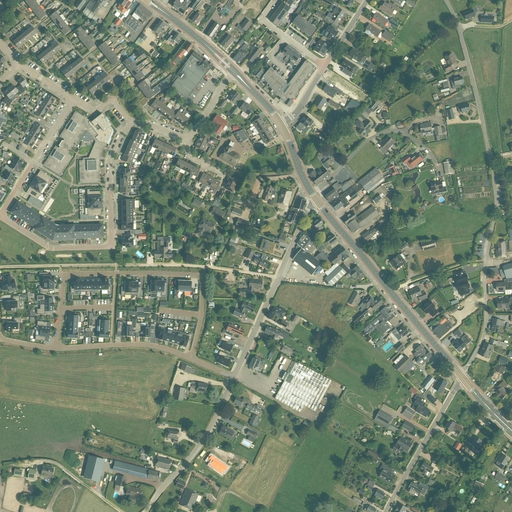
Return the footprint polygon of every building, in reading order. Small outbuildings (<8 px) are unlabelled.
[(78,0),(74,6),(79,11),(86,2),(84,0),(78,0)] [(86,8),(82,14),(83,15),(86,17),(95,23),(99,18),(95,15),(102,6),(105,8),(108,4),(107,3),(108,0),(91,0),(85,8),(86,8)] [(125,0),(123,0),(119,6),(117,8),(124,13),(126,11),(127,12),(127,11),(129,8),(130,8),(129,7),(131,4),(125,0)] [(172,7),(178,11),(183,5),(177,0),(172,0),(175,3),(172,7)] [(195,0),(191,5),(190,7),(193,9),(199,2),(195,0)] [(215,0),(203,0),(214,8),(219,3),(215,0)] [(344,5),(350,9),(350,8),(355,1),(353,0),(341,0),(346,2),(344,5)] [(35,1),(29,6),(32,11),(39,6),(35,1)] [(183,5),(178,11),(184,15),(188,9),(185,7),(188,4),(185,2),(183,5)] [(283,3),(280,8),(287,13),(291,9),(283,3)] [(397,11),(399,8),(394,5),(394,6),(393,8),(385,3),(383,5),(382,4),(379,9),(390,15),(392,13),(393,13),(395,10),(397,11)] [(134,13),(125,25),(135,32),(141,24),(143,25),(145,22),(146,22),(152,14),(140,5),(137,9),(134,13)] [(32,11),(36,16),(43,11),(39,6),(32,11)] [(280,8),(276,12),(284,17),(285,18),(288,14),(287,13),(280,8)] [(336,8),(333,13),(341,18),(343,16),(344,17),(346,14),(345,13),(339,9),(336,8)] [(473,10),(464,14),(467,20),(475,16),(473,10)] [(43,11),(36,16),(40,21),(46,16),(43,11)] [(49,17),(53,22),(59,17),(56,12),(49,17)] [(199,12),(192,21),(197,25),(198,26),(200,23),(199,22),(204,16),(199,12)] [(276,12),(273,16),(281,22),(284,17),(276,12)] [(317,12),(315,15),(325,20),(326,17),(317,12)] [(330,13),(327,17),(338,24),(341,18),(333,13),(332,15),(330,13)] [(376,13),(373,19),(381,24),(384,27),(388,21),(385,19),(376,13)] [(273,16),(270,21),(277,26),(281,22),(273,16)] [(293,24),(297,27),(303,19),(298,16),(293,24)] [(480,23),(494,24),(494,17),(481,16),(480,23)] [(63,21),(59,17),(53,22),(57,26),(63,21)] [(246,19),(240,27),(246,32),(253,24),(252,24),(246,19)] [(302,30),(307,23),(303,19),(297,27),(302,30)] [(163,29),(166,25),(160,20),(155,27),(152,30),(156,33),(158,35),(157,35),(160,38),(164,34),(161,32),(163,29)] [(389,22),(393,24),(392,26),(397,29),(400,25),(391,20),(389,22)] [(67,26),(63,21),(57,26),(61,31),(67,26)] [(212,25),(206,35),(213,40),(219,30),(221,28),(219,26),(216,24),(214,23),(212,26),(212,25)] [(307,23),(302,30),(306,33),(312,26),(307,23)] [(370,36),(372,33),(374,35),(378,38),(381,32),(380,31),(378,30),(369,24),(366,30),(367,30),(365,33),(370,36)] [(332,25),(331,27),(330,27),(327,31),(336,37),(339,32),(337,31),(339,29),(332,25)] [(71,31),(67,26),(61,31),(64,36),(71,31)] [(316,29),(312,26),(306,33),(311,37),(316,29)] [(27,31),(32,37),(37,33),(32,27),(27,31)] [(74,32),(77,37),(84,32),(80,27),(74,32)] [(22,35),(27,41),(32,37),(27,31),(22,35)] [(327,31),(324,36),(325,37),(323,39),(330,43),(331,41),(333,42),(336,37),(327,31)] [(385,31),(381,36),(390,42),(393,36),(385,31)] [(88,37),(84,32),(77,37),(81,42),(88,37)] [(143,33),(139,38),(144,42),(147,37),(143,33)] [(181,37),(176,33),(172,38),(169,35),(165,40),(169,43),(170,41),(173,44),(174,42),(176,43),(178,44),(180,41),(179,40),(181,37)] [(18,38),(23,45),(27,41),(22,35),(18,38)] [(226,39),(221,44),(226,49),(232,43),(235,40),(233,39),(230,36),(229,35),(226,39)] [(91,41),(88,37),(81,42),(85,46),(91,41)] [(13,42),(18,48),(23,45),(18,38),(13,42)] [(328,46),(330,43),(323,39),(321,42),(321,41),(318,46),(327,52),(330,47),(328,46)] [(95,46),(91,41),(85,46),(89,51),(95,46)] [(56,52),(61,49),(56,42),(51,46),(56,52)] [(194,47),(187,42),(182,48),(171,62),(175,65),(186,51),(188,53),(194,47)] [(98,47),(102,52),(108,47),(104,43),(98,47)] [(266,44),(263,48),(266,50),(269,53),(272,49),(266,44)] [(47,50),(52,56),(56,52),(51,46),(47,50)] [(285,46),(280,52),(282,53),(287,56),(292,49),(288,46),(287,47),(285,46)] [(324,57),(327,52),(318,46),(315,51),(324,57)] [(102,52),(106,57),(112,52),(108,47),(102,52)] [(258,57),(262,52),(257,49),(258,48),(257,47),(256,48),(254,50),(252,49),(250,51),(253,53),(247,60),(252,64),(258,57)] [(367,59),(365,57),(364,57),(365,55),(353,48),(352,51),(351,50),(349,53),(350,54),(349,56),(361,63),(359,65),(357,64),(356,64),(367,70),(370,72),(374,65),(371,63),(370,64),(366,61),(367,59)] [(239,52),(232,59),(239,65),(245,57),(242,55),(245,52),(243,50),(241,49),(239,52)] [(291,60),(297,52),(292,49),(287,56),(291,60)] [(47,50),(42,54),(47,60),(52,56),(47,50)] [(154,50),(151,55),(156,59),(159,54),(154,50)] [(112,52),(106,57),(110,62),(116,57),(112,52)] [(212,66),(194,52),(175,77),(177,79),(171,87),(187,99),(209,69),(212,72),(214,70),(215,68),(212,66)] [(301,56),(297,52),(291,60),(290,61),(297,66),(301,61),(299,59),(301,56)] [(42,54),(37,57),(42,64),(47,60),(42,54)] [(444,67),(446,73),(453,70),(452,66),(457,64),(453,54),(446,57),(449,65),(444,67)] [(116,57),(110,62),(113,67),(120,62),(116,57)] [(81,68),(86,64),(81,58),(76,61),(81,68)] [(126,68),(133,63),(129,58),(123,63),(126,68)] [(355,66),(345,60),(341,66),(347,70),(344,73),(350,77),(353,73),(351,72),(355,66)] [(71,65),(76,72),(81,68),(76,61),(71,65)] [(279,97),(281,99),(280,101),(286,105),(290,108),(294,103),(298,97),(297,96),(301,90),(299,89),(301,86),(303,87),(306,84),(304,83),(306,80),(307,81),(310,77),(309,76),(310,74),(312,75),(315,71),(313,70),(315,68),(315,67),(307,61),(288,86),(290,87),(285,94),(281,91),(284,89),(285,86),(288,84),(274,73),(275,72),(271,68),(263,78),(266,80),(264,81),(268,84),(270,86),(269,87),(272,90),(275,92),(274,93),(277,96),(278,96),(279,97)] [(126,68),(130,72),(136,67),(133,63),(126,68)] [(71,65),(66,69),(71,75),(76,72),(71,65)] [(130,72),(134,77),(140,72),(136,67),(130,72)] [(259,79),(264,73),(265,71),(262,68),(260,70),(259,69),(254,74),(255,75),(255,76),(255,77),(256,77),(259,79)] [(71,75),(66,69),(62,73),(67,79),(71,75)] [(417,79),(425,75),(423,70),(417,73),(415,75),(417,79)] [(140,72),(134,77),(138,82),(144,77),(140,72)] [(100,77),(105,83),(110,79),(105,73),(100,77)] [(21,86),(19,88),(23,93),(27,89),(26,87),(25,86),(28,84),(25,81),(24,79),(23,78),(22,77),(17,81),(21,86)] [(101,87),(105,83),(100,77),(96,81),(101,87)] [(339,88),(341,84),(342,83),(333,77),(329,82),(339,88)] [(461,88),(460,84),(463,84),(462,77),(454,79),(454,80),(451,81),(453,90),(461,88)] [(446,79),(438,80),(439,84),(442,83),(444,88),(440,89),(441,92),(449,91),(446,79)] [(96,91),(101,87),(96,81),(91,84),(96,91)] [(141,91),(147,86),(144,81),(137,86),(141,91)] [(91,94),(96,91),(91,84),(86,88),(91,94)] [(19,96),(23,93),(19,88),(16,90),(12,85),(8,89),(15,97),(18,95),(19,96)] [(327,85),(323,91),(329,95),(329,96),(333,98),(337,92),(341,95),(343,92),(335,87),(333,89),(327,85)] [(147,86),(141,91),(145,96),(151,91),(147,86)] [(157,86),(151,91),(145,96),(149,100),(155,95),(160,91),(157,86)] [(16,98),(15,97),(8,89),(4,93),(8,97),(5,100),(10,104),(16,98)] [(234,91),(227,99),(233,103),(236,100),(237,101),(240,96),(239,95),(234,91)] [(44,99),(52,104),(55,99),(47,94),(44,99)] [(326,101),(319,97),(317,100),(318,100),(314,106),(321,110),(326,101)] [(155,111),(164,100),(162,98),(161,100),(161,101),(160,102),(156,99),(150,107),(155,111)] [(41,105),(49,110),(52,104),(44,99),(41,105)] [(0,108),(3,110),(5,107),(6,107),(9,107),(10,104),(5,100),(3,103),(0,102),(0,108)] [(155,111),(160,114),(166,107),(163,104),(163,103),(164,103),(166,101),(164,100),(155,111)] [(341,107),(337,105),(330,100),(328,103),(339,110),(341,107)] [(352,100),(347,107),(355,113),(360,105),(352,100)] [(253,109),(244,102),(239,109),(243,112),(248,115),(253,109)] [(366,109),(360,116),(365,120),(372,112),(374,113),(377,109),(376,108),(378,106),(375,103),(369,108),(368,107),(366,109)] [(38,110),(46,115),(49,110),(41,105),(38,110)] [(465,105),(461,106),(457,106),(459,113),(462,112),(462,113),(470,111),(469,105),(465,105)] [(165,118),(174,107),(172,106),(171,108),(171,109),(170,110),(166,107),(160,114),(165,118)] [(173,119),(176,114),(173,112),(173,111),(174,111),(176,109),(174,107),(165,118),(171,122),(173,119)] [(455,119),(454,113),(453,109),(446,110),(449,120),(455,119)] [(46,115),(38,110),(35,115),(42,120),(46,115)] [(178,123),(186,112),(185,111),(183,112),(183,113),(183,114),(179,111),(176,114),(173,119),(178,123)] [(85,135),(87,131),(88,130),(85,128),(90,121),(87,119),(84,117),(75,112),(73,115),(69,121),(66,127),(62,134),(61,134),(60,137),(64,139),(63,141),(62,141),(59,146),(60,146),(58,148),(55,146),(53,149),(54,150),(52,153),(51,153),(50,156),(46,162),(45,162),(44,165),(61,176),(63,173),(67,166),(69,163),(71,160),(73,157),(68,154),(69,152),(68,151),(71,147),(72,148),(74,145),(77,147),(79,144),(83,138),(85,135)] [(186,112),(178,123),(183,127),(189,119),(185,116),(186,115),(187,115),(188,113),(186,112)] [(90,121),(85,128),(88,130),(95,139),(95,138),(98,141),(102,143),(101,144),(105,146),(106,144),(109,145),(111,139),(110,139),(113,133),(113,132),(113,131),(113,130),(112,129),(110,127),(111,126),(108,122),(108,121),(105,118),(102,114),(92,122),(90,121)] [(212,122),(217,126),(213,131),(218,134),(222,129),(227,122),(216,115),(212,122)] [(301,122),(296,128),(301,132),(301,131),(305,126),(307,127),(308,125),(310,127),(312,125),(314,122),(306,115),(302,120),(301,121),(301,122),(300,122),(301,122)] [(256,128),(264,123),(260,118),(252,123),(256,128)] [(358,132),(361,135),(364,138),(367,135),(370,131),(369,130),(373,125),(368,120),(364,125),(358,120),(355,124),(360,129),(358,132)] [(36,123),(33,128),(41,133),(44,128),(36,123)] [(259,133),(267,128),(264,123),(256,128),(259,133)] [(426,124),(420,125),(421,134),(432,132),(432,131),(435,130),(436,135),(442,134),(441,126),(434,128),(432,129),(431,123),(426,124)] [(30,133),(38,138),(41,133),(33,128),(30,133)] [(262,139),(271,134),(267,128),(259,133),(262,139)] [(80,180),(80,183),(100,183),(100,179),(100,171),(100,168),(99,164),(100,164),(99,159),(101,156),(104,149),(105,146),(101,144),(102,143),(98,141),(95,138),(95,139),(88,130),(87,131),(95,142),(88,158),(83,158),(83,161),(79,161),(79,165),(79,168),(79,172),(80,172),(80,180)] [(248,136),(244,130),(237,132),(242,140),(248,136)] [(134,135),(143,139),(145,134),(138,131),(135,131),(134,135)] [(30,133),(26,138),(34,143),(38,138),(30,133)] [(271,134),(262,139),(266,144),(274,139),(271,134)] [(131,140),(140,144),(141,145),(143,139),(134,135),(131,140)] [(197,141),(206,145),(209,140),(200,135),(197,141)] [(385,139),(383,141),(380,145),(382,147),(380,149),(386,155),(388,152),(387,151),(395,143),(389,137),(386,140),(385,139)] [(34,143),(26,138),(23,143),(31,148),(34,143)] [(157,149),(160,142),(155,139),(151,147),(157,149)] [(128,145),(138,149),(140,144),(131,140),(128,145)] [(206,145),(197,141),(195,147),(203,151),(206,145)] [(160,142),(157,149),(162,152),(165,144),(160,142)] [(162,152),(161,154),(166,156),(167,154),(171,146),(165,144),(162,152)] [(126,150),(136,154),(138,149),(128,145),(126,150)] [(232,151),(233,149),(226,145),(219,158),(234,167),(240,156),(232,151)] [(171,146),(167,154),(173,156),(176,149),(171,146)] [(124,155),(133,159),(136,154),(126,150),(124,155)] [(409,156),(402,161),(404,164),(406,163),(411,169),(413,167),(422,160),(422,159),(423,158),(423,157),(420,154),(419,154),(418,155),(418,154),(411,159),(409,156)] [(133,159),(124,155),(122,161),(128,164),(127,166),(131,167),(133,163),(132,162),(133,159)] [(15,157),(12,162),(21,168),(23,165),(24,162),(15,157)] [(180,169),(184,162),(178,159),(175,167),(180,169)] [(21,168),(12,162),(9,167),(6,165),(4,168),(11,172),(12,169),(18,173),(19,170),(21,168)] [(184,162),(180,169),(185,172),(189,164),(184,162)] [(444,163),(446,175),(453,174),(451,162),(444,163)] [(185,172),(190,174),(194,167),(189,164),(185,172)] [(350,175),(353,173),(345,165),(342,167),(350,175)] [(120,176),(130,176),(130,172),(131,172),(131,167),(127,166),(127,169),(120,170),(120,176)] [(190,174),(189,177),(192,178),(193,176),(195,177),(197,178),(199,174),(197,173),(199,170),(194,167),(190,174)] [(376,168),(359,182),(366,191),(384,178),(376,168)] [(312,179),(317,185),(330,176),(325,169),(317,174),(314,171),(309,175),(312,178),(312,179)] [(36,177),(46,183),(47,184),(51,178),(40,171),(36,177)] [(0,180),(3,182),(5,184),(7,181),(11,184),(12,182),(14,179),(14,178),(15,177),(8,173),(5,177),(3,176),(2,178),(0,176),(0,180)] [(200,188),(202,189),(209,176),(203,174),(198,182),(203,184),(202,185),(202,186),(200,188)] [(210,188),(214,179),(209,176),(202,189),(201,191),(203,192),(205,187),(205,186),(206,186),(210,188)] [(33,182),(43,188),(46,183),(36,177),(33,182)] [(224,188),(232,192),(238,181),(234,179),(233,180),(229,178),(224,188)] [(214,179),(210,188),(214,190),(212,194),(214,195),(216,191),(220,182),(219,182),(220,181),(217,179),(216,180),(214,179)] [(30,186),(40,193),(43,188),(33,182),(30,186)] [(333,188),(324,195),(330,203),(339,195),(336,191),(341,188),(344,192),(351,186),(348,182),(344,186),(342,184),(340,185),(337,182),(331,186),(333,188)] [(359,195),(357,193),(363,188),(362,187),(359,182),(346,191),(349,195),(353,200),(359,195)] [(442,182),(431,183),(432,191),(443,189),(442,182)] [(371,198),(375,204),(382,198),(389,193),(383,184),(372,192),(375,195),(371,198)] [(267,185),(264,194),(268,196),(271,197),(271,194),(275,195),(276,191),(273,190),(274,187),(267,185)] [(41,193),(40,193),(30,186),(30,187),(26,193),(32,197),(37,200),(38,199),(41,193)] [(216,198),(220,200),(224,191),(221,189),(216,198)] [(288,206),(292,192),(282,189),(278,203),(288,206)] [(332,206),(336,211),(337,210),(337,211),(340,208),(341,208),(343,207),(343,206),(345,208),(350,204),(345,198),(342,194),(340,196),(341,198),(339,200),(332,205),(333,205),(332,206)] [(368,195),(355,204),(359,210),(363,207),(360,203),(369,197),(368,195)] [(30,198),(28,202),(27,202),(28,202),(40,210),(44,203),(38,199),(37,200),(32,197),(31,199),(30,198)] [(298,209),(304,211),(306,201),(298,199),(295,208),(292,207),(291,210),(297,213),(298,209)] [(122,201),(122,209),(132,209),(135,209),(134,200),(122,201)] [(188,211),(191,206),(181,200),(178,205),(188,211)] [(18,202),(14,207),(21,211),(24,206),(18,202)] [(24,206),(21,211),(17,216),(27,222),(33,212),(24,206)] [(210,214),(221,220),(225,213),(214,206),(210,214)] [(226,214),(227,215),(230,216),(231,213),(240,217),(243,211),(230,206),(226,214)] [(361,229),(372,220),(380,215),(373,206),(357,218),(355,215),(356,214),(354,212),(353,213),(343,220),(347,226),(348,226),(354,234),(356,232),(361,228),(361,229)] [(17,216),(21,211),(14,207),(11,213),(17,216)] [(101,208),(89,208),(88,208),(88,215),(88,216),(93,216),(101,215),(101,208)] [(33,212),(27,222),(36,228),(42,218),(33,212)] [(299,215),(291,212),(287,222),(295,225),(295,224),(297,225),(298,222),(297,221),(299,215)] [(73,239),(73,226),(59,227),(59,226),(55,225),(54,225),(42,218),(36,228),(35,230),(51,239),(55,240),(55,241),(73,240),(73,239)] [(201,237),(205,232),(209,235),(215,225),(203,218),(202,220),(198,228),(199,229),(196,234),(201,237)] [(238,219),(236,225),(245,229),(248,230),(250,224),(247,222),(238,219)] [(320,219),(318,220),(318,221),(313,224),(309,227),(314,233),(318,230),(318,231),(322,227),(321,226),(324,224),(322,222),(322,220),(322,219),(320,219)] [(73,226),(73,239),(84,238),(84,226),(73,226)] [(95,238),(95,232),(95,226),(84,226),(84,238),(95,238)] [(262,229),(255,226),(253,231),(260,234),(262,229)] [(367,242),(373,237),(373,236),(376,234),(373,230),(370,232),(369,232),(363,236),(367,242)] [(183,236),(189,239),(192,234),(186,231),(183,236)] [(285,240),(287,236),(281,234),(278,241),(284,243),(285,240)] [(323,243),(320,246),(317,248),(320,253),(323,250),(327,247),(329,245),(330,245),(337,240),(333,234),(329,238),(328,237),(325,239),(326,240),(327,242),(324,244),(323,243)] [(294,259),(293,260),(312,276),(322,264),(308,253),(315,244),(309,239),(305,235),(297,244),(298,245),(297,247),(297,249),(300,252),(294,259)] [(313,235),(309,239),(315,244),(319,240),(313,235)] [(122,241),(121,241),(121,245),(122,245),(122,246),(126,246),(126,248),(131,248),(131,246),(133,246),(133,239),(132,239),(132,236),(124,236),(125,239),(122,240),(122,241)] [(159,258),(163,258),(163,248),(164,248),(164,241),(163,241),(163,238),(157,238),(157,252),(155,252),(154,258),(159,258)] [(260,250),(272,254),(275,244),(263,240),(260,250)] [(423,251),(436,247),(434,240),(421,244),(423,251)] [(164,241),(164,248),(163,248),(163,258),(172,259),(172,252),(168,252),(168,248),(168,241),(164,241)] [(511,252),(511,250),(511,241),(498,242),(495,242),(496,258),(508,257),(507,252),(511,252)] [(343,247),(329,258),(335,266),(341,260),(343,262),(349,257),(348,255),(349,255),(343,247)] [(254,252),(249,250),(247,249),(244,258),(251,260),(254,252)] [(322,252),(316,257),(319,261),(325,257),(322,252)] [(253,263),(258,265),(266,269),(269,262),(261,259),(256,257),(253,263)] [(325,257),(319,261),(323,266),(329,261),(325,257)] [(396,258),(390,263),(393,266),(397,270),(402,266),(402,265),(405,263),(403,260),(400,263),(396,258)] [(339,266),(324,279),(331,286),(347,273),(346,273),(349,270),(344,264),(341,267),(339,266)] [(511,265),(503,267),(505,275),(507,280),(511,278),(511,265)] [(363,273),(358,266),(356,268),(353,270),(352,269),(349,271),(345,275),(347,278),(351,275),(354,279),(355,278),(357,279),(359,277),(361,280),(365,276),(363,273)] [(459,272),(454,273),(456,278),(455,278),(457,284),(456,285),(468,281),(468,279),(468,278),(468,277),(467,275),(466,275),(466,274),(464,275),(463,270),(459,272)] [(40,273),(40,277),(40,283),(53,283),(54,276),(48,277),(46,277),(46,273),(40,273)] [(1,283),(3,291),(16,288),(14,280),(11,280),(10,274),(3,276),(4,280),(5,280),(5,282),(1,283)] [(74,287),(71,287),(71,294),(74,293),(74,291),(80,291),(80,292),(80,279),(74,279),(74,282),(74,287)] [(107,279),(102,279),(102,291),(108,291),(108,293),(111,293),(111,286),(108,286),(107,279)] [(497,284),(497,291),(498,291),(498,293),(505,292),(505,288),(509,288),(509,290),(511,290),(511,279),(506,280),(506,283),(505,283),(501,283),(501,284),(497,284)] [(157,281),(157,294),(157,293),(161,293),(161,296),(167,296),(167,288),(164,288),(164,283),(164,282),(163,282),(163,281),(159,280),(159,281),(158,281),(157,281)] [(249,288),(252,288),(261,290),(262,281),(250,280),(249,288)] [(148,288),(147,295),(151,295),(151,294),(157,294),(157,281),(151,281),(151,286),(151,288),(148,288)] [(184,292),(185,281),(178,281),(178,289),(175,289),(175,295),(178,295),(178,291),(184,292)] [(185,281),(184,292),(190,292),(190,295),(193,296),(194,289),(191,289),(191,281),(185,281)] [(468,281),(456,285),(459,291),(461,296),(466,294),(469,293),(468,288),(470,288),(470,287),(470,286),(469,284),(468,284),(468,281),(469,281),(468,281)] [(121,289),(121,296),(125,296),(125,295),(131,295),(131,282),(125,282),(125,287),(125,289),(121,289)] [(131,282),(131,295),(137,295),(137,297),(140,297),(141,290),(138,289),(138,287),(138,283),(137,283),(137,282),(133,282),(133,283),(132,283),(132,282),(131,282)] [(42,287),(39,287),(39,290),(40,290),(40,293),(47,293),(47,289),(49,289),(53,289),(53,288),(54,288),(54,284),(53,284),(53,283),(40,283),(41,283),(42,283),(42,287)] [(409,291),(413,301),(413,300),(414,301),(416,300),(416,299),(419,298),(420,301),(428,298),(425,292),(421,294),(419,287),(409,291)] [(359,295),(355,292),(348,303),(353,306),(359,295)] [(509,299),(497,300),(498,309),(509,308),(509,302),(511,302),(511,295),(510,296),(511,299),(509,300),(509,299)] [(19,296),(13,297),(13,302),(6,302),(6,311),(11,310),(11,308),(19,308),(19,302),(20,302),(20,301),(19,296)] [(40,305),(53,305),(53,303),(53,299),(45,299),(45,296),(36,296),(37,301),(40,301),(40,305)] [(362,303),(367,308),(375,301),(371,296),(362,303)] [(379,298),(375,301),(367,308),(352,321),(355,324),(371,311),(372,312),(374,310),(375,311),(384,304),(379,298)] [(241,308),(240,311),(235,309),(233,315),(241,319),(245,310),(252,313),(255,307),(248,304),(248,303),(244,301),(243,302),(241,302),(240,304),(242,306),(241,308)] [(425,306),(422,308),(427,314),(428,313),(432,317),(437,313),(434,309),(433,308),(435,307),(431,301),(427,304),(426,304),(425,305),(425,306)] [(53,307),(53,305),(40,305),(40,309),(37,309),(37,315),(45,314),(45,311),(53,311),(53,307)] [(272,314),(283,318),(286,310),(281,308),(280,309),(275,307),(272,314)] [(380,313),(381,314),(377,318),(381,323),(377,327),(384,334),(390,328),(386,323),(388,321),(388,322),(395,317),(387,307),(380,313)] [(69,322),(80,322),(81,313),(74,313),(74,316),(69,316),(69,322)] [(433,331),(439,339),(445,334),(449,331),(454,327),(445,316),(439,321),(441,324),(440,325),(433,331)] [(7,323),(6,331),(11,332),(11,330),(20,330),(20,323),(21,323),(21,318),(14,318),(14,323),(7,323)] [(127,325),(126,336),(131,337),(132,333),(136,333),(136,323),(137,319),(132,319),(132,326),(127,325)] [(37,321),(37,326),(39,326),(39,331),(50,332),(50,328),(50,327),(47,327),(47,323),(37,321)] [(118,322),(117,332),(121,333),(121,336),(126,336),(127,325),(122,325),(122,322),(118,322)] [(136,323),(136,333),(140,334),(140,337),(145,338),(145,326),(141,326),(141,323),(136,323)] [(145,326),(145,338),(150,338),(150,334),(155,334),(155,324),(150,324),(150,328),(146,328),(146,326),(145,326)] [(227,329),(225,333),(231,336),(232,333),(241,337),(244,331),(245,330),(241,328),(238,327),(237,328),(236,328),(234,327),(234,326),(231,325),(229,324),(228,326),(227,329)] [(159,325),(157,331),(160,332),(158,339),(164,341),(167,331),(164,330),(165,327),(159,325)] [(404,326),(398,331),(396,329),(392,333),(395,337),(399,341),(401,339),(403,337),(403,338),(409,333),(404,326)] [(266,330),(265,331),(265,332),(265,333),(272,336),(271,339),(276,341),(279,334),(280,331),(276,330),(273,328),(273,329),(268,327),(267,330),(266,330)] [(167,331),(164,341),(165,340),(170,342),(173,330),(172,330),(171,332),(167,331)] [(173,330),(170,342),(175,343),(178,332),(173,330)] [(458,330),(453,334),(457,338),(462,335),(461,333),(462,332),(460,330),(459,331),(458,330)] [(35,335),(35,340),(45,341),(45,337),(49,338),(49,337),(50,332),(39,331),(38,336),(35,335)] [(79,336),(80,333),(68,332),(68,338),(72,338),(72,340),(76,341),(76,339),(79,339),(79,336)] [(178,332),(175,343),(180,345),(179,345),(180,346),(183,333),(178,332)] [(183,333),(180,346),(185,347),(187,340),(191,341),(192,335),(189,334),(189,335),(183,333)] [(222,341),(220,346),(226,349),(225,350),(230,352),(233,345),(227,342),(228,340),(222,337),(221,340),(222,341)] [(491,339),(490,343),(494,345),(494,344),(496,345),(496,346),(506,349),(507,345),(509,345),(511,346),(511,340),(510,342),(503,339),(502,342),(498,341),(498,342),(491,339)] [(460,353),(463,350),(462,349),(469,344),(467,342),(465,340),(463,342),(462,341),(455,347),(460,353)] [(401,343),(395,348),(399,352),(405,347),(401,343)] [(479,355),(488,359),(493,347),(485,343),(481,351),(481,350),(479,355)] [(293,350),(284,346),(282,351),(291,356),(293,350)] [(417,357),(425,351),(420,346),(415,350),(416,351),(413,354),(417,358),(417,357)] [(426,349),(425,351),(417,357),(423,363),(425,362),(432,356),(426,349)] [(220,351),(218,355),(221,356),(219,361),(224,363),(223,365),(227,367),(231,360),(224,357),(226,354),(220,351)] [(406,355),(394,367),(400,373),(412,362),(406,355)] [(256,360),(253,358),(250,367),(257,370),(258,367),(264,369),(266,365),(260,362),(261,359),(257,357),(256,360)] [(501,357),(499,361),(506,365),(507,362),(504,361),(505,359),(501,357)] [(275,399),(300,412),(304,405),(315,411),(317,408),(323,411),(325,407),(319,404),(332,381),(295,361),(288,374),(285,372),(282,379),(284,381),(275,399)] [(182,365),(179,370),(188,374),(191,368),(182,365)] [(494,372),(502,376),(505,369),(497,365),(494,372)] [(171,389),(171,370),(153,370),(153,389),(171,389)] [(430,387),(435,380),(430,376),(424,383),(430,387)] [(440,379),(434,389),(442,393),(447,383),(440,379)] [(499,390),(496,392),(500,396),(499,397),(501,400),(502,399),(503,399),(508,394),(506,392),(508,390),(506,387),(507,385),(503,381),(497,388),(499,390)] [(196,393),(196,392),(201,393),(201,392),(205,393),(207,385),(192,382),(191,384),(190,388),(189,392),(196,393)] [(183,401),(184,388),(175,387),(173,400),(183,401)] [(437,400),(431,395),(427,399),(433,404),(437,400)] [(236,397),(234,403),(237,404),(236,405),(240,407),(242,403),(244,404),(243,407),(246,408),(254,412),(259,414),(260,415),(263,408),(257,405),(256,406),(249,403),(249,401),(244,398),(243,400),(236,397)] [(416,411),(426,417),(430,411),(424,407),(425,404),(417,399),(414,405),(418,408),(416,411)] [(415,413),(407,407),(402,415),(410,420),(415,413)] [(400,430),(390,424),(394,418),(380,410),(374,420),(398,433),(400,430)] [(254,414),(249,424),(254,426),(256,423),(259,424),(261,419),(258,418),(259,417),(254,414)] [(452,428),(455,424),(450,420),(449,422),(448,422),(447,424),(445,428),(448,429),(446,432),(449,433),(450,431),(452,432),(453,430),(454,429),(452,428)] [(406,421),(402,427),(411,432),(414,426),(406,421)] [(454,429),(453,430),(455,431),(454,432),(458,435),(462,429),(455,424),(452,428),(454,429)] [(234,433),(233,433),(229,431),(230,430),(223,426),(220,431),(227,435),(228,433),(233,436),(234,433)] [(177,444),(179,430),(168,429),(167,439),(173,439),(172,443),(177,444)] [(246,435),(255,439),(257,434),(249,429),(246,435)] [(393,449),(400,454),(403,449),(407,452),(412,444),(401,437),(396,446),(395,445),(393,449)] [(472,445),(467,453),(470,454),(474,447),(477,448),(482,441),(476,438),(472,445)] [(468,449),(471,443),(467,441),(464,447),(465,448),(462,453),(464,454),(468,449)] [(457,442),(454,448),(459,451),(462,445),(457,442)] [(504,466),(509,459),(503,455),(501,459),(500,458),(496,465),(502,469),(504,466)] [(210,465),(222,473),(223,470),(225,471),(227,468),(215,459),(215,458),(214,458),(211,456),(209,460),(212,462),(210,465)] [(157,457),(155,467),(169,470),(172,460),(157,457)] [(158,472),(125,464),(115,461),(113,470),(156,481),(158,472)] [(422,464),(420,466),(422,467),(421,468),(427,472),(427,471),(431,473),(432,470),(433,469),(430,467),(424,463),(423,464),(422,464)] [(395,476),(391,474),(393,471),(383,465),(379,471),(382,472),(379,477),(391,483),(395,476)] [(53,468),(42,466),(41,475),(51,477),(53,468)] [(13,476),(21,477),(22,470),(14,469),(13,476)] [(28,469),(27,478),(34,479),(35,471),(28,469)] [(496,477),(495,479),(499,482),(500,480),(502,481),(505,477),(498,472),(495,477),(496,477)] [(118,476),(115,485),(123,487),(125,477),(118,476)] [(175,486),(183,490),(186,483),(178,480),(175,486)] [(481,488),(484,483),(478,480),(475,484),(481,488)] [(409,488),(407,491),(411,493),(412,490),(415,491),(416,491),(418,492),(424,495),(426,491),(420,488),(418,486),(419,486),(412,482),(409,488)] [(128,487),(126,494),(130,495),(128,502),(135,503),(136,497),(140,498),(140,495),(141,494),(142,493),(141,491),(142,490),(128,487)] [(198,494),(186,490),(180,505),(192,510),(198,494)] [(375,490),(373,493),(376,494),(375,495),(382,499),(385,494),(378,490),(377,491),(375,490)] [(354,497),(352,499),(363,506),(365,503),(354,497)]
